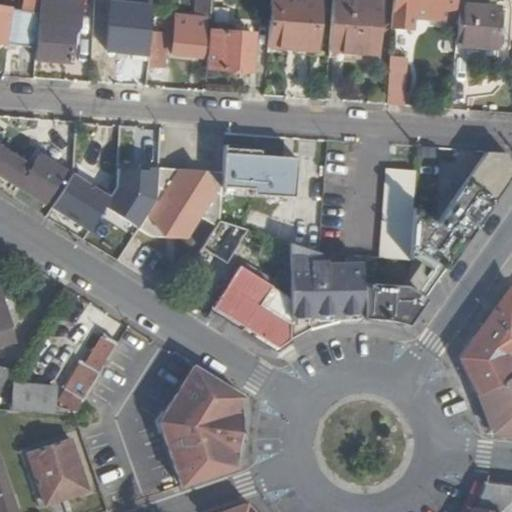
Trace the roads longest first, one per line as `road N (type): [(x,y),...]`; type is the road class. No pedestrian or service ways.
road 1 (residential): [(511,128),(0,100)]
road 2 (tertiary): [(18,225),(305,407)]
road 3 (residential): [(395,384),(511,229)]
road 4 (residential): [(168,511),(302,465)]
